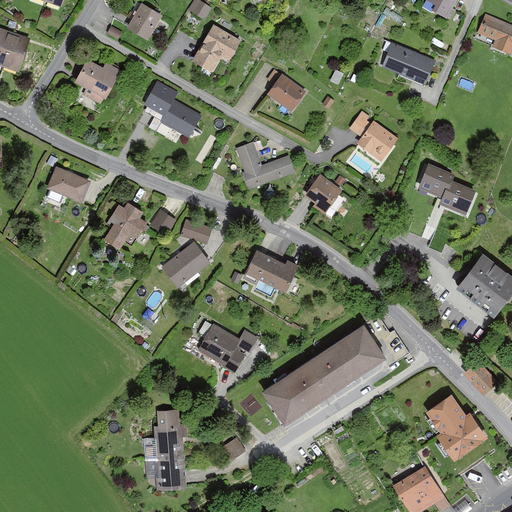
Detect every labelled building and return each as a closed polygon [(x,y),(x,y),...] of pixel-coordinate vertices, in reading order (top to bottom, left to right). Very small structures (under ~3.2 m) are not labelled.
[(212,7),(200,0),(193,0),(188,10),(205,20),(212,7)] [(427,0),(435,4),(432,9),(447,17),(456,0),(427,0)] [(148,39),(162,14),(142,2),(127,27),(148,39)] [(511,23),(485,13),(477,32),(495,39),(492,46),(511,53),(511,23)] [(229,61),(242,38),(213,22),(191,61),(212,72),(221,56),(229,61)] [(106,34),(119,40),(123,31),(111,25),(106,34)] [(5,29),(0,27),(0,65),(19,71),(30,37),(20,34),(5,29)] [(425,85),(436,59),(392,41),(382,67),(425,85)] [(106,98),(121,69),(106,61),(103,66),(87,58),(74,81),(86,87),(83,94),(101,103),(104,97),(106,98)] [(306,91),(282,73),(268,93),(291,110),(306,91)] [(331,84),(339,88),(345,77),(337,73),(331,84)] [(179,90),(158,79),(144,105),(164,115),(161,121),(189,137),(201,114),(174,100),(179,90)] [(323,104),(329,108),(335,100),(328,95),(323,104)] [(398,137),(361,111),(349,127),(362,136),(357,143),(382,160),(398,137)] [(253,141),(236,148),(245,171),(243,172),(249,188),(294,170),(288,154),(262,164),(253,141)] [(443,197),(451,179),(453,173),(428,162),(418,186),(443,197)] [(92,179),(55,165),(46,188),(82,202),(92,179)] [(313,205),(324,214),(342,189),(320,173),(305,194),(316,201),(313,205)] [(451,179),(443,197),(441,203),(465,213),(476,189),(451,179)] [(143,211),(127,201),(124,206),(119,203),(109,219),(114,222),(104,239),(119,249),(130,232),(137,237),(147,221),(140,217),(143,211)] [(178,220),(160,210),(150,225),(168,236),(178,220)] [(212,227),(185,219),(181,233),(207,242),(212,227)] [(177,286),(210,260),(194,240),(162,266),(177,286)] [(285,264),(257,250),(245,274),(256,280),(257,276),(286,290),(299,264),(288,258),(285,264)] [(511,291),(511,273),(483,252),(457,285),(495,314),(511,291)] [(274,287),(259,280),(256,288),(271,295),(274,287)] [(235,371),(259,335),(245,325),(239,335),(212,321),(194,345),(235,371)] [(386,356),(364,322),(261,390),(284,424),(303,411),(336,389),(370,366),(386,356)] [(499,380),(479,359),(466,372),(486,393),(499,380)] [(466,413),(452,392),(425,410),(440,431),(436,434),(454,459),(488,436),(470,410),(466,413)] [(183,444),(179,408),(156,410),(158,423),(151,425),(152,436),(141,438),(142,456),(153,456),(155,489),(186,487),(185,468),(183,444)] [(246,450),(237,436),(223,445),(232,459),(246,450)] [(450,505),(425,465),(394,484),(410,511),(418,511),(435,502),(440,511),(450,505)]
